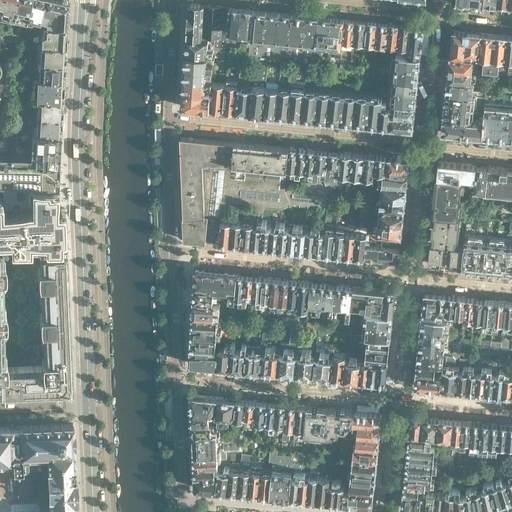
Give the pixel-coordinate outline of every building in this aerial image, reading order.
[(13,18),(16,0),(2,0),(0,11),(0,17),(4,19),(5,16),(13,18)] [(25,20),(29,0),(16,0),(13,18),(25,21),(25,20)] [(39,17),(43,0),(29,0),(25,20),(31,21),(32,17),(38,18),(38,17),(39,17)] [(66,28),(68,2),(67,2),(67,1),(66,0),(60,0),(60,1),(59,0),(59,1),(56,0),(43,0),(39,17),(46,19),(46,27),(66,28)] [(203,21),(204,4),(188,3),(187,20),(203,21)] [(226,44),(229,7),(223,6),(204,4),(203,21),(202,36),(214,38),(213,49),(213,52),(215,53),(215,56),(224,56),(224,57),(228,57),(241,58),(248,59),(250,46),(238,45),(226,44)] [(238,45),(241,8),(229,7),(226,44),(238,45)] [(250,46),(253,9),(241,8),(238,45),(250,46)] [(261,60),(266,11),(253,9),(250,46),(248,59),(255,60),(261,60)] [(274,62),(279,12),(266,11),(261,60),(268,61),(274,62)] [(313,66),(314,55),(318,16),(279,12),(274,62),(313,66)] [(328,45),(331,17),(318,16),(314,55),(320,56),(321,47),(320,44),(328,45)] [(342,40),(344,18),(331,17),(328,45),(337,46),(335,48),(334,57),(340,58),(342,40)] [(353,41),(355,19),(344,18),(342,40),(353,41)] [(364,42),(366,21),(355,19),(353,41),(364,42)] [(202,36),(203,21),(187,20),(186,39),(202,40),(202,36)] [(375,43),(377,22),(366,21),(364,42),(375,43)] [(386,44),(388,23),(377,22),(375,43),(374,50),(381,51),(381,46),(379,46),(379,44),(386,44)] [(397,45),(399,24),(388,23),(386,44),(397,45)] [(408,46),(410,25),(399,24),(397,45),(408,46)] [(427,54),(430,30),(423,30),(423,26),(410,25),(408,46),(407,55),(420,56),(421,53),(427,54)] [(65,46),(66,28),(46,27),(45,35),(42,35),(41,45),(65,46)] [(464,57),(465,54),(467,31),(453,29),(450,55),(464,57)] [(478,55),(480,32),(467,31),(465,54),(478,55)] [(490,74),(491,69),(495,33),(480,32),(478,55),(478,56),(486,57),(486,64),(482,64),(481,68),(477,67),(475,82),(487,83),(490,83),(490,74)] [(504,59),(507,35),(495,33),(491,69),(499,70),(500,59),(504,59)] [(208,40),(202,40),(186,39),(185,54),(207,55),(214,55),(215,56),(215,53),(213,52),(213,49),(207,48),(208,40)] [(64,63),(65,46),(41,45),(40,61),(64,63)] [(207,65),(207,55),(185,54),(184,66),(213,68),(213,65),(207,65)] [(419,68),(420,56),(407,55),(396,54),(395,66),(419,68)] [(471,70),(473,58),(464,57),(450,55),(449,67),(471,70)] [(263,113),(266,85),(268,61),(261,60),(255,60),(254,64),(253,73),(252,87),(249,112),(263,113)] [(63,80),(64,63),(40,61),(39,79),(63,80)] [(375,72),(376,64),(373,64),(362,62),(361,64),(361,70),(371,71),(375,72)] [(290,71),(290,64),(282,64),(281,76),(288,77),(289,71),(290,71)] [(418,80),(418,72),(419,68),(395,66),(390,65),(389,77),(394,78),(418,80)] [(206,80),(206,70),(213,71),(213,68),(184,66),(184,78),(206,80)] [(470,82),(471,70),(449,67),(447,79),(470,82)] [(252,87),(253,73),(240,71),(239,79),(239,83),(247,84),(247,86),(252,87)] [(63,80),(39,79),(36,78),(35,91),(32,91),(31,98),(37,99),(62,101),(63,80)] [(205,92),(206,83),(212,83),(212,80),(206,80),(184,78),(183,91),(199,92),(205,92)] [(238,86),(239,85),(239,83),(239,79),(226,78),(226,82),(223,110),(236,111),(238,86)] [(416,92),(418,80),(394,78),(393,90),(416,92)] [(473,93),(474,82),(470,82),(447,79),(447,80),(446,92),(475,95),(475,93),(473,93)] [(223,110),(226,82),(213,81),(212,93),(210,108),(223,110)] [(493,84),(490,83),(487,83),(487,91),(499,93),(500,84),(493,84)] [(252,87),(247,86),(239,85),(238,86),(236,111),(249,112),(252,87)] [(275,115),(278,86),(266,85),(263,113),(275,115)] [(288,116),(291,87),(278,86),(275,115),(288,116)] [(301,117),(304,89),(291,87),(288,116),(301,117)] [(378,125),(381,101),(381,99),(382,89),(369,88),(368,95),(355,94),(352,122),(378,125)] [(327,120),(329,91),(304,89),(301,117),(327,120)] [(415,104),(416,92),(393,90),(392,102),(395,102),(415,104)] [(198,107),(199,92),(183,91),(182,106),(198,107)] [(352,122),(355,94),(329,91),(327,120),(352,122)] [(212,93),(205,92),(199,92),(198,107),(210,108),(212,93)] [(471,108),(473,97),(474,98),(475,95),(446,92),(445,105),(471,108)] [(61,118),(62,101),(37,99),(37,116),(61,118)] [(389,126),(390,114),(391,102),(381,101),(378,125),(389,126)] [(414,116),(415,105),(415,104),(395,102),(394,114),(413,116),(414,116)] [(18,131),(20,116),(16,115),(17,105),(9,104),(6,130),(18,131)] [(470,118),(471,108),(445,105),(443,118),(465,120),(472,121),(472,118),(470,118)] [(494,136),(497,108),(485,107),(484,117),(482,135),(494,136)] [(507,138),(509,109),(497,108),(494,136),(507,138)] [(413,126),(414,118),(413,118),(413,116),(394,114),(390,114),(389,126),(412,128),(413,126)] [(60,134),(61,118),(37,116),(36,133),(60,134)] [(482,135),(484,117),(480,117),(479,122),(472,121),(465,120),(464,133),(482,135)] [(464,133),(465,120),(443,118),(442,131),(464,133)] [(0,153),(0,162),(32,163),(59,164),(59,153),(59,147),(60,134),(30,132),(28,155),(0,153)] [(328,195),(329,190),(337,187),(338,173),(340,151),(328,150),(326,173),(321,175),(318,176),(313,177),(285,187),(288,166),(290,146),(180,135),(182,177),(184,215),(185,239),(219,242),(221,220),(221,215),(227,213),(228,205),(242,207),(255,201),(253,223),(251,245),(260,246),(263,220),(264,208),(280,210),(292,205),(327,209),(328,195)] [(296,172),(298,147),(290,146),(288,166),(292,167),(291,172),(296,172)] [(305,168),(307,148),(298,147),(296,172),(300,173),(301,168),(305,168)] [(314,174),(316,149),(307,148),(305,168),(310,169),(309,174),(314,174)] [(326,173),(328,150),(316,149),(314,174),(313,177),(318,176),(319,169),(322,170),(321,175),(326,173)] [(350,174),(352,152),(340,151),(338,173),(350,174)] [(362,175),(364,154),(352,152),(350,174),(362,175)] [(374,170),(375,155),(364,154),(362,175),(373,176),(374,170)] [(386,171),(387,156),(375,155),(374,170),(386,171)] [(407,173),(409,160),(409,159),(408,158),(407,158),(387,156),(386,171),(374,170),(373,176),(373,182),(382,183),(406,186),(406,185),(407,174),(407,173)] [(474,182),(476,165),(438,161),(437,174),(463,177),(465,177),(464,178),(470,182),(474,182)] [(33,179),(58,179),(58,176),(59,164),(32,163),(0,162),(0,179),(1,180),(33,179)] [(486,190),(488,166),(476,165),(474,182),(474,189),(486,190)] [(511,198),(511,168),(488,166),(486,190),(485,196),(511,198)] [(460,216),(463,177),(437,174),(437,175),(433,213),(460,216)] [(33,179),(33,188),(2,190),(1,180),(0,179),(0,226),(3,226),(3,229),(43,227),(43,230),(62,229),(60,187),(57,187),(58,179),(33,179)] [(349,198),(351,182),(340,186),(339,196),(339,197),(349,198)] [(405,198),(406,186),(382,183),(381,195),(405,198)] [(339,196),(340,186),(337,187),(329,190),(328,195),(339,196)] [(403,211),(405,198),(381,195),(378,195),(376,208),(380,208),(403,211)] [(402,223),(403,211),(380,208),(378,221),(402,223)] [(461,216),(460,216),(433,213),(428,262),(462,266),(464,248),(464,244),(458,244),(461,216)] [(506,270),(511,270),(511,221),(467,217),(465,233),(464,244),(464,248),(462,266),(484,268),(506,270)] [(333,253),(336,221),(336,219),(326,218),(325,232),(323,252),(333,253)] [(230,243),(232,221),(221,220),(219,242),(230,243)] [(269,247),(271,226),(267,225),(267,220),(263,220),(260,246),(269,247)] [(240,244),(243,222),(232,221),(230,243),(240,244)] [(278,248),(281,221),(276,221),(276,226),(271,226),(269,247),(278,248)] [(287,249),(289,228),(284,227),(285,222),(281,221),(278,248),(287,249)] [(305,251),(307,230),(308,222),(303,221),(302,223),(298,223),(296,250),(305,251)] [(343,254),(346,230),(347,222),(336,221),(333,253),(343,254)] [(401,236),(402,223),(378,221),(377,233),(377,234),(401,236)] [(251,245),(253,223),(243,222),(240,244),(251,245)] [(296,250),(298,223),(294,223),(293,228),(289,228),(287,249),(296,250)] [(314,251),(316,225),(312,224),(311,230),(307,230),(305,251),(314,251)] [(323,252),(325,232),(320,231),(321,225),(316,225),(314,251),(323,252)] [(354,255),(356,231),(346,230),(343,254),(354,255)] [(364,256),(365,244),(366,242),(366,232),(356,231),(354,255),(364,256)] [(399,246),(400,237),(401,237),(401,236),(377,234),(377,233),(366,232),(366,242),(379,243),(379,246),(400,248),(400,247),(399,247),(399,246)] [(69,336),(69,332),(68,332),(68,323),(68,315),(67,315),(67,311),(67,306),(68,306),(67,302),(66,290),(67,290),(67,287),(66,287),(66,277),(66,270),(65,270),(65,260),(66,260),(65,257),(64,250),(65,250),(65,242),(60,242),(0,244),(0,390),(9,390),(10,392),(16,392),(15,390),(29,389),(29,391),(32,390),(32,389),(42,389),(42,390),(49,390),(49,389),(59,388),(59,389),(70,388),(70,378),(69,351),(70,351),(69,348),(68,336),(69,336)] [(378,258),(379,246),(365,244),(364,256),(378,258)] [(399,253),(399,252),(399,248),(400,248),(379,246),(378,258),(398,260),(399,253)] [(234,302),(235,294),(237,274),(195,270),(194,287),(193,299),(219,301),(234,302)] [(243,300),(246,275),(237,274),(235,294),(240,294),(240,300),(243,300)] [(252,296),(254,275),(246,275),(243,300),(248,301),(249,295),(252,296)] [(260,302),(263,276),(254,275),(252,296),(257,296),(257,302),(260,302)] [(270,298),(272,277),(263,276),(260,302),(266,303),(266,297),(270,298)] [(279,304),(281,278),(272,277),(270,298),(276,298),(275,303),(279,304)] [(288,299),(290,279),(281,278),(279,304),(284,304),(284,299),(288,299)] [(297,306),(299,280),(290,279),(288,299),(294,300),(293,306),(297,306)] [(309,302),(311,281),(299,280),(297,306),(308,307),(309,302)] [(316,308),(319,282),(311,281),(309,302),(313,302),(312,307),(316,308)] [(325,303),(328,283),(319,282),(316,308),(321,308),(321,303),(325,303)] [(334,310),(337,284),(328,283),(325,303),(330,304),(330,309),(334,310)] [(343,305),(345,285),(337,284),(334,310),(338,310),(338,304),(343,305)] [(350,316),(353,285),(345,285),(343,305),(347,305),(346,316),(350,316)] [(382,312),(385,289),(353,285),(350,316),(356,317),(357,310),(363,310),(382,312)] [(392,313),(395,290),(385,289),(382,312),(392,313)] [(435,308),(436,294),(425,292),(423,307),(435,308)] [(444,312),(446,295),(436,294),(435,308),(435,311),(438,311),(444,312)] [(455,313),(456,296),(446,295),(444,312),(455,313)] [(465,315),(466,297),(456,296),(455,313),(454,314),(464,315),(465,315)] [(472,323),(475,298),(466,297),(465,315),(464,315),(464,317),(469,318),(468,323),(472,323)] [(482,319),(484,298),(475,298),(472,323),(477,324),(477,319),(482,319)] [(492,327),(494,299),(484,298),(482,319),(480,344),(490,345),(491,338),(487,338),(488,327),(492,327)] [(218,312),(219,305),(219,301),(193,299),(192,314),(217,316),(218,316),(218,312)] [(503,321),(505,300),(494,299),(492,327),(497,327),(498,321),(503,321)] [(511,327),(511,301),(505,300),(503,321),(502,327),(508,327),(511,327)] [(437,314),(438,311),(435,311),(435,308),(423,307),(422,316),(442,318),(443,314),(437,314)] [(392,313),(382,312),(363,310),(362,322),(391,325),(392,313)] [(216,328),(217,316),(192,314),(192,327),(216,328)] [(446,329),(447,318),(442,318),(422,316),(421,327),(446,329)] [(306,328),(307,320),(295,318),(295,327),(299,327),(306,328)] [(463,330),(464,321),(454,320),(453,329),(463,330)] [(390,337),(391,325),(362,322),(360,334),(366,335),(366,334),(390,337)] [(272,333),(273,324),(264,323),(263,332),(272,333)] [(281,334),(282,325),(273,324),(272,333),(281,334)] [(296,355),(299,327),(295,327),(282,325),(281,334),(279,353),(277,371),(295,373),(296,355)] [(220,329),(216,328),(192,327),(191,338),(215,340),(220,340),(220,329)] [(445,336),(446,329),(421,327),(420,338),(445,341),(445,340),(454,341),(455,341),(455,337),(445,336)] [(353,345),(354,338),(354,333),(348,333),(347,337),(345,355),(345,356),(350,357),(352,357),(353,345)] [(387,360),(390,337),(366,334),(366,335),(360,334),(354,333),(354,338),(365,340),(363,358),(365,358),(370,358),(374,359),(379,359),(387,360)] [(214,352),(215,340),(191,338),(190,350),(214,352)] [(444,352),(445,341),(420,338),(419,349),(444,352)] [(229,367),(231,342),(231,341),(226,341),(225,348),(220,347),(218,347),(218,352),(216,365),(229,367)] [(461,352),(462,342),(462,341),(455,341),(454,341),(453,351),(461,352)] [(236,367),(238,349),(235,349),(235,343),(231,342),(229,367),(236,367)] [(244,368),(246,350),(246,344),(243,344),(242,350),(238,349),(236,367),(244,368)] [(331,377),(332,359),(333,354),(334,346),(325,345),(324,352),(322,376),(331,377)] [(268,371),(271,347),(267,346),(266,352),(261,352),(259,370),(268,371)] [(277,371),(279,353),(275,353),(276,347),(271,347),(268,371),(277,371)] [(436,363),(455,365),(459,365),(460,353),(444,352),(419,349),(417,361),(436,363)] [(216,365),(218,352),(214,352),(190,350),(190,362),(191,363),(216,365)] [(252,369),(254,351),(246,350),(244,368),(252,369)] [(304,374),(307,350),(303,350),(302,356),(296,355),(295,373),(304,374)] [(314,375),(316,357),(311,357),(312,351),(307,350),(304,374),(314,375)] [(259,370),(261,352),(254,351),(252,369),(259,370)] [(322,376),(324,352),(320,352),(320,358),(316,357),(314,375),(322,376)] [(343,378),(345,360),(345,356),(345,355),(333,354),(332,359),(331,377),(343,378)] [(358,380),(361,362),(356,362),(356,357),(352,357),(350,357),(349,361),(345,360),(343,378),(358,380)] [(368,381),(370,358),(365,358),(365,363),(361,362),(358,380),(368,381)] [(376,381),(378,364),(374,363),(374,359),(370,358),(368,381),(376,381)] [(475,391),(477,372),(478,364),(474,363),(474,358),(469,358),(469,365),(466,390),(475,391)] [(385,382),(387,360),(379,359),(378,364),(376,381),(385,382)] [(434,374),(436,363),(417,361),(416,373),(434,374)] [(466,390),(469,365),(464,365),(464,371),(459,370),(457,389),(466,390)] [(485,392),(487,367),(483,367),(482,373),(477,372),(475,391),(485,392)] [(493,393),(495,374),(492,373),(492,367),(487,367),(485,392),(493,393)] [(503,394),(505,369),(501,368),(500,374),(495,374),(493,393),(503,394)] [(457,389),(459,370),(442,369),(441,375),(439,388),(457,389)] [(511,394),(511,389),(511,375),(509,375),(510,369),(505,369),(503,394),(511,394)] [(439,388),(441,375),(434,375),(434,374),(416,373),(416,375),(416,376),(415,382),(415,383),(415,385),(417,385),(418,386),(418,385),(424,386),(425,386),(427,386),(428,386),(439,388)] [(216,406),(218,396),(191,393),(191,403),(216,406)] [(224,421),(227,397),(218,396),(216,406),(216,411),(216,414),(219,415),(218,420),(224,421)] [(234,416),(235,398),(227,397),(224,421),(225,421),(230,420),(230,416),(234,416)] [(245,413),(246,399),(235,398),(234,416),(244,417),(245,413)] [(255,414),(257,400),(246,399),(245,413),(255,414)] [(266,421),(268,401),(257,400),(255,414),(255,415),(256,415),(257,419),(266,421)] [(275,427),(278,402),(268,401),(266,421),(271,421),(270,426),(275,427)] [(284,422),(287,403),(278,402),(275,427),(280,427),(281,422),(284,422)] [(216,411),(216,406),(191,403),(192,413),(210,415),(211,410),(216,411)] [(295,427),(298,404),(287,403),(284,422),(283,436),(289,437),(290,431),(294,431),(295,427)] [(303,433),(304,431),(306,405),(298,404),(295,427),(299,427),(299,432),(303,433)] [(380,412),(377,411),(377,406),(355,404),(354,409),(353,421),(359,422),(358,422),(380,424),(382,414),(381,414),(381,413),(380,412)] [(327,421),(328,407),(306,405),(304,431),(304,432),(311,432),(311,435),(322,436),(322,433),(329,434),(330,421),(327,421)] [(353,421),(354,409),(328,407),(327,421),(330,421),(329,434),(333,434),(334,431),(339,432),(339,428),(347,429),(347,426),(353,421)] [(210,422),(210,415),(192,413),(192,423),(210,422)] [(420,434),(422,416),(421,416),(420,416),(414,415),(412,415),(411,421),(410,433),(420,434)] [(438,417),(422,416),(420,434),(426,435),(436,436),(438,417)] [(459,445),(462,420),(438,417),(436,436),(451,437),(450,444),(459,445)] [(469,446),(472,421),(462,420),(459,445),(469,446)] [(478,448),(481,422),(472,421),(469,446),(469,447),(478,448)] [(219,430),(218,426),(213,426),(212,422),(210,422),(192,423),(193,431),(219,430)] [(379,436),(380,424),(358,422),(358,427),(357,433),(357,434),(379,436)] [(487,449),(490,423),(481,422),(478,448),(487,449)] [(0,461),(11,461),(12,467),(13,467),(15,468),(18,468),(20,467),(21,467),(22,467),(22,465),(25,465),(27,463),(26,457),(47,456),(47,451),(74,450),(72,423),(70,423),(70,424),(62,424),(62,423),(60,423),(60,424),(52,424),(51,424),(50,424),(50,425),(41,425),(41,424),(39,424),(39,425),(31,425),(29,425),(20,426),(20,425),(19,425),(9,425),(9,426),(0,426),(0,461)] [(496,449),(499,424),(490,423),(487,449),(496,449)] [(505,450),(508,424),(499,424),(496,449),(505,450)] [(242,450),(243,438),(244,428),(236,429),(219,430),(193,431),(194,453),(221,451),(227,451),(232,451),(242,450)] [(430,442),(431,439),(425,438),(426,435),(420,434),(410,433),(409,443),(430,445),(430,442)] [(378,448),(379,436),(357,434),(356,446),(378,448)] [(164,511),(162,440),(115,443),(117,511),(164,511)] [(434,446),(434,445),(430,445),(409,443),(408,450),(434,453),(434,446)] [(377,459),(378,448),(356,446),(354,445),(353,457),(377,459)] [(289,497),(292,476),(293,465),(294,450),(271,447),(270,454),(269,461),(273,462),(272,470),(270,495),(289,497)] [(75,511),(76,511),(76,503),(75,475),(74,475),(73,451),(74,451),(74,450),(47,451),(47,456),(49,503),(43,503),(43,511),(75,511)] [(439,458),(440,454),(434,453),(408,450),(407,458),(433,461),(433,457),(439,458)] [(219,463),(219,458),(221,457),(221,451),(194,453),(194,465),(216,463),(219,463)] [(311,462),(312,451),(303,451),(302,461),(311,462)] [(329,477),(331,466),(332,454),(321,453),(319,472),(316,499),(326,500),(329,477)] [(376,470),(377,459),(353,457),(351,468),(376,470)] [(432,469),(433,461),(407,458),(406,466),(432,469)] [(218,475),(218,468),(216,468),(216,463),(194,465),(195,476),(212,475),(218,475)] [(298,498),(301,472),(302,463),(293,465),(292,476),(289,497),(298,498)] [(227,491),(230,466),(225,465),(225,469),(218,468),(218,475),(216,489),(227,491)] [(238,492),(240,467),(230,466),(227,491),(238,492)] [(431,477),(432,469),(406,466),(405,474),(431,477)] [(249,493),(251,468),(240,467),(238,492),(249,493)] [(258,494),(261,469),(251,468),(249,493),(258,494)] [(375,481),(376,470),(351,468),(350,478),(375,481)] [(270,495),(272,470),(261,469),(258,494),(270,495)] [(316,499),(319,472),(310,471),(310,473),(307,498),(316,499)] [(307,498),(310,473),(301,472),(298,498),(307,498)] [(431,481),(431,477),(405,474),(405,475),(405,476),(405,477),(405,481),(404,481),(404,483),(422,485),(422,484),(424,485),(425,481),(431,481)] [(216,489),(218,475),(212,475),(195,476),(195,485),(197,487),(197,488),(216,489)] [(511,499),(511,496),(507,480),(503,482),(501,476),(496,478),(498,483),(504,502),(511,499)] [(342,502),(344,489),(344,484),(340,484),(341,478),(329,477),(326,500),(342,502)] [(374,491),(375,481),(350,478),(349,489),(374,491)] [(444,511),(454,511),(455,487),(454,480),(447,479),(446,486),(450,486),(450,492),(446,492),(445,493),(443,511),(444,511)] [(504,502),(498,483),(494,484),(493,479),(488,480),(494,505),(504,502)] [(494,505),(488,480),(484,482),(484,483),(480,484),(481,489),(485,508),(494,505)] [(421,491),(422,485),(404,483),(404,484),(403,493),(416,494),(416,492),(421,493),(421,491)] [(485,508),(481,489),(477,490),(476,484),(471,486),(476,511),(485,508)] [(473,511),(476,511),(471,486),(467,487),(468,493),(463,495),(466,511),(473,511)] [(466,511),(463,495),(460,494),(460,488),(455,487),(454,511),(466,511)] [(373,502),(374,491),(349,489),(344,489),(342,502),(368,505),(370,505),(370,504),(371,504),(372,504),(372,503),(373,502)] [(424,510),(426,491),(421,491),(421,493),(416,492),(416,494),(414,509),(424,510)] [(434,511),(436,492),(426,491),(424,510),(434,511)] [(443,511),(445,493),(436,492),(434,511),(443,511)] [(414,509),(416,494),(403,493),(402,508),(414,509)]
